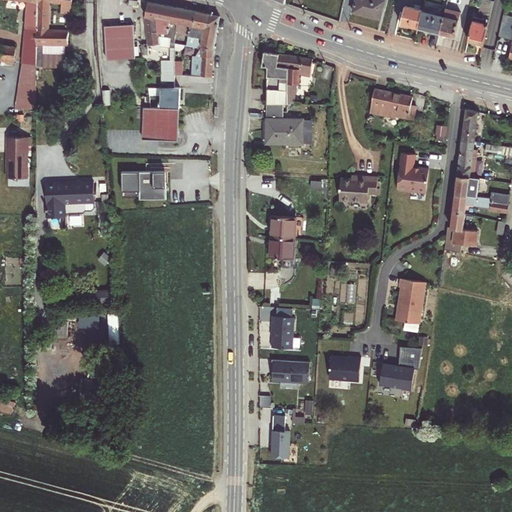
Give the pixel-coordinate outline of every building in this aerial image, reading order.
[(4,0),(9,1),(21,2),(32,3),(27,49),(26,65),(39,67),(39,65),(40,42),(41,26),(41,14),(42,0),(4,0)] [(67,47),(70,47),(71,35),(50,33),(53,4),(65,5),(64,15),(74,16),(75,0),(42,0),(41,14),(41,26),(40,42),(39,65),(39,67),(39,68),(64,71),(67,47)] [(351,0),(349,12),(377,19),(381,1),(377,0),(351,0)] [(474,47),(480,48),(492,0),(490,0),(481,0),(478,14),(475,14),(472,13),(471,21),(466,40),(473,42),(474,47)] [(437,34),(452,38),(457,20),(459,13),(452,11),(454,3),(445,1),(441,16),(437,34)] [(154,4),(153,4),(153,16),(148,16),(151,50),(162,49),(161,31),(169,32),(171,23),(177,24),(179,9),(154,4)] [(397,25),(415,29),(419,10),(401,6),(397,25)] [(196,12),(179,9),(177,24),(177,27),(177,40),(181,40),(180,30),(186,31),(184,38),(191,39),(196,12)] [(415,29),(437,34),(441,16),(434,14),(435,10),(432,9),(431,13),(419,10),(415,29)] [(209,15),(196,12),(191,39),(190,42),(203,45),(209,15)] [(511,16),(502,14),(497,37),(511,41),(511,40),(511,16)] [(222,17),(209,15),(203,45),(202,71),(216,72),(217,47),(222,17)] [(142,61),(139,28),(110,31),(113,64),(142,61)] [(20,48),(3,46),(0,61),(18,64),(20,48)] [(18,64),(26,65),(27,49),(20,48),(18,64)] [(279,56),(264,54),(262,67),(266,68),(267,103),(268,103),(287,104),(288,95),(291,69),(278,67),(279,56)] [(313,61),(279,56),(278,67),(291,69),(288,95),(291,96),(293,85),(298,85),(299,76),(310,78),(313,61)] [(39,67),(26,65),(24,112),(39,112),(39,68),(39,67)] [(73,97),(86,90),(83,83),(69,89),(73,97)] [(161,105),(143,105),(142,139),(178,140),(180,85),(161,85),(161,105)] [(412,106),(413,98),(375,90),(370,113),(396,119),(396,117),(414,120),(416,114),(410,113),(412,106)] [(268,103),(267,118),(265,141),(300,143),(302,121),(285,120),(287,104),(268,103)] [(479,112),(468,109),(464,141),(475,143),(479,112)] [(439,123),(438,138),(446,138),(447,123),(439,123)] [(30,163),(31,138),(12,138),(11,154),(10,154),(10,167),(11,167),(11,179),(29,180),(29,163),(30,163)] [(474,150),(475,143),(464,141),(459,175),(471,177),(475,178),(478,151),(474,150)] [(417,156),(404,154),(400,191),(428,194),(431,170),(416,168),(417,156)] [(164,168),(121,169),(121,191),(140,190),(140,198),(166,197),(164,168)] [(353,179),(342,178),(341,200),(369,203),(370,194),(379,195),(380,177),(359,175),(359,179),(353,179)] [(475,178),(471,177),(459,175),(456,195),(468,197),(474,198),(478,198),(480,179),(477,178),(475,178)] [(96,184),(49,184),(49,218),(66,218),(66,215),(87,214),(86,204),(96,204),(96,184)] [(468,197),(456,195),(454,213),(466,215),(467,205),(473,206),(490,209),(490,212),(494,212),(507,215),(507,214),(508,206),(491,203),(492,200),(478,198),(474,198),(468,197)] [(493,195),(492,200),(491,203),(508,206),(509,197),(496,195),(493,195)] [(288,217),(272,215),(271,237),(294,238),(296,217),(296,214),(288,213),(288,217)] [(464,230),(466,215),(454,213),(452,227),(449,226),(448,235),(447,240),(461,242),(462,243),(476,245),(478,232),(464,230)] [(293,258),(294,238),(271,237),(270,256),(293,258)] [(462,243),(461,242),(447,240),(446,248),(446,249),(461,251),(462,243)] [(427,282),(403,278),(401,287),(403,287),(398,320),(421,323),(427,282)] [(101,300),(114,295),(111,286),(97,291),(101,300)] [(294,308),(279,307),(278,316),(276,315),(273,347),(294,348),(296,317),(294,317),(294,308)] [(111,311),(112,339),(123,339),(122,311),(111,311)] [(423,348),(402,346),(401,361),(407,362),(407,366),(385,364),(383,386),(415,389),(416,369),(420,369),(423,348)] [(312,361),(274,359),(273,370),(275,370),(274,380),(302,381),(302,380),(311,380),(312,361)] [(364,361),(351,359),(351,363),(345,362),(344,360),(334,359),(332,381),(362,385),(364,361)] [(295,457),(296,429),(288,429),(288,413),(277,413),(275,456),(295,457)] [(262,422),(262,445),(274,446),(275,422),(262,422)]
